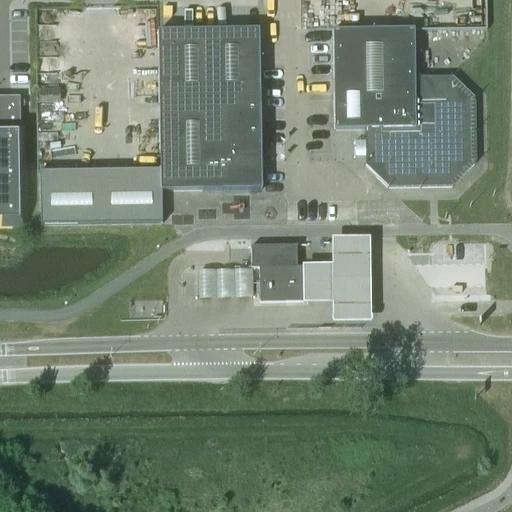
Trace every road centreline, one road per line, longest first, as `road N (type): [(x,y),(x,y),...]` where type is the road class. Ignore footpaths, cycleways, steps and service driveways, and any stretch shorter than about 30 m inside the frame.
road 1 (secondary): [(0,379),(511,374)]
road 2 (secondary): [(511,345),(0,348)]
road 3 (unknown): [(281,0),(303,46),(319,201)]
